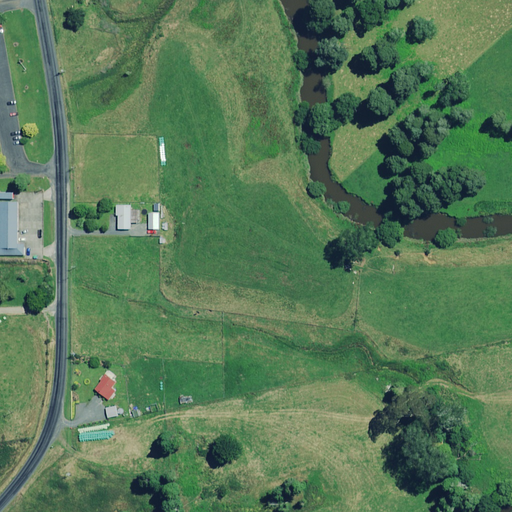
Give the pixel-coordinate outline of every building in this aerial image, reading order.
[(26,204),(0,203),(0,258),(25,258),(26,204)] [(131,224),(131,210),(131,206),(117,206),(116,216),(119,216),(119,229),(131,229),(131,224)] [(160,220),(152,220),(153,230),(168,230),(168,223),(160,224),(160,220)] [(117,383),(106,375),(95,390),(109,400),(116,391),(112,389),(117,383)] [(280,399),(277,389),(260,393),(262,403),(280,399)] [(178,396),(181,405),(193,401),(191,396),(185,398),(184,395),(178,396)] [(118,416),(116,406),(106,409),(108,419),(118,416)]
